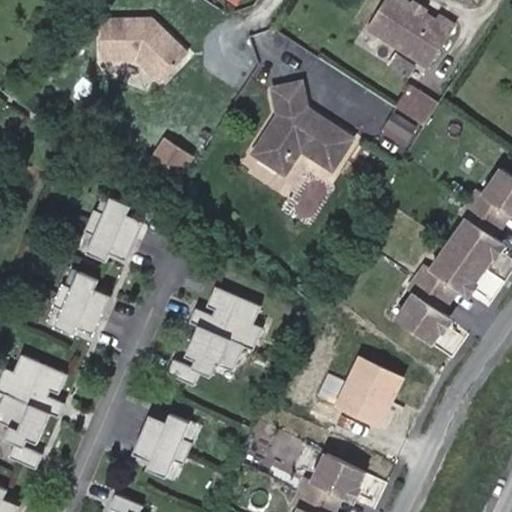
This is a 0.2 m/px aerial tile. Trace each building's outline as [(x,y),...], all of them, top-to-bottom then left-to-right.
[(416,0),(387,0),(369,30),(429,67),(458,20),(443,11),(441,15),(428,6),(422,8),(418,6),(416,0)] [(152,16),(101,17),(101,59),(136,58),(160,81),(188,51),(174,37),(171,40),(166,35),(169,32),(152,16)] [(310,109),(302,82),(274,90),(282,118),(286,120),(282,126),(277,122),(255,156),(287,177),(303,151),(336,172),(357,139),(310,109)] [(410,83),(395,105),(427,126),(441,104),(410,83)] [(417,125),(393,112),(384,127),(408,141),(417,125)] [(174,178),(188,157),(163,140),(149,161),(174,178)] [(466,293),(505,239),(496,233),(511,211),(511,210),(511,173),(502,167),(484,192),(478,188),(462,212),(468,216),(432,267),(426,263),(410,286),(416,291),(398,316),(433,341),(451,315),(443,310),(458,288),(466,293)] [(96,243),(116,252),(120,244),(137,251),(154,211),(137,205),(141,196),(120,187),(113,204),(104,200),(94,222),(103,226),(96,243)] [(63,318),(84,327),(88,318),(104,325),(121,286),(104,279),(108,271),(87,262),(80,279),(71,275),(61,297),(71,301),(63,318)] [(274,319),(264,315),(272,298),(226,277),(218,296),(226,300),(223,306),(207,298),(200,313),(208,317),(195,347),(205,352),(202,359),(183,351),(177,365),(204,377),(210,364),(221,369),(226,356),(243,363),(254,338),(263,342),(274,319)] [(59,406),(68,410),(74,394),(58,387),(60,381),(69,385),(77,366),(31,345),(23,363),(14,359),(4,382),(13,386),(2,411),(18,419),(13,431),(23,436),(17,449),(45,461),(51,447),(33,439),(36,432),(46,436),(59,406)] [(363,351),(338,403),(386,426),(411,373),(363,351)] [(201,414),(180,405),(177,414),(160,407),(143,446),(160,453),(156,461),(177,470),(184,453),(193,457),(203,435),(194,431),(201,414)] [(212,419),(201,414),(194,431),(203,435),(204,436),(212,419)] [(335,511),(344,494),(353,498),(366,470),(328,452),(314,480),(307,477),(295,503),(301,506),(298,511),(335,511)] [(17,483),(0,475),(0,511),(23,511),(30,498),(13,491),(17,483)] [(148,511),(154,499),(127,487),(120,502),(139,510),(137,511),(148,511)]
